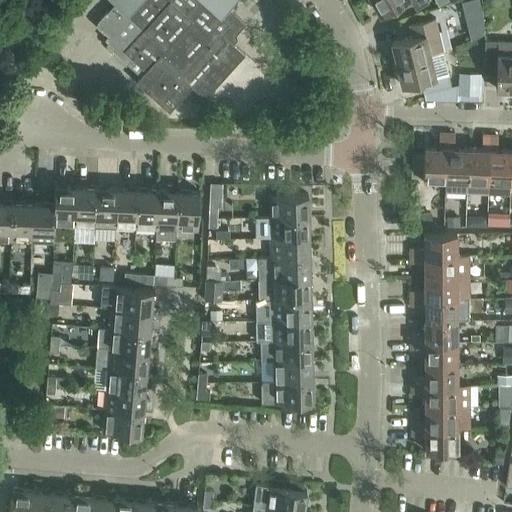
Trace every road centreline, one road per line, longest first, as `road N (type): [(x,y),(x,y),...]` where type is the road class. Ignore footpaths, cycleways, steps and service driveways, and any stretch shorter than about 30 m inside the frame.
road 1 (residential): [(0,457),(140,465),(180,438),(211,433),(367,448)]
road 2 (residential): [(14,125),(137,145),(363,158)]
road 3 (residential): [(367,448),(363,158)]
road 4 (residential): [(511,120),(364,114)]
road 5 (residential): [(364,114),(357,56),(328,0)]
